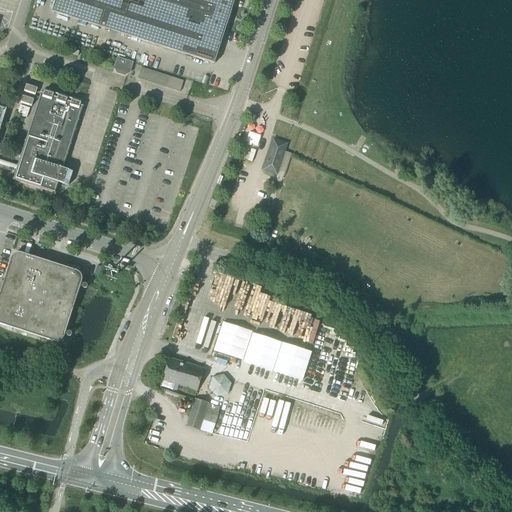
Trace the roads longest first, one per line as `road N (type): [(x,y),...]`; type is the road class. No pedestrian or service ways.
road 1 (unclassified): [(180,243),(282,273),(341,310),(447,450),(511,505)]
road 2 (unclassified): [(180,243),(271,0)]
road 3 (unclassified): [(171,266),(0,212)]
